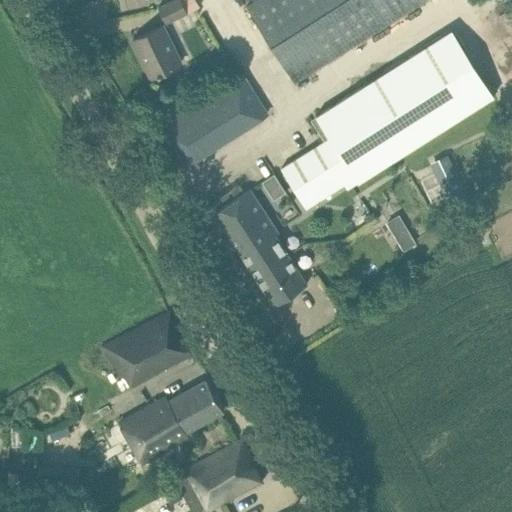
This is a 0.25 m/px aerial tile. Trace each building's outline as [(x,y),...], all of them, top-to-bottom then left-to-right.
[(165,23),(197,8),(193,0),(171,0),(157,7),(165,23)] [(254,0),(247,5),(296,84),(426,0),(254,0)] [(180,63),(162,25),(133,39),(133,40),(136,39),(142,50),(139,51),(151,77),(158,74),(159,75),(180,63)] [(494,96),(492,93),(451,28),(316,115),(330,137),(359,182),(494,96)] [(241,72),(172,115),(155,125),(181,167),(267,113),(241,72)] [(359,182),(330,137),(321,143),(320,142),(281,167),(307,207),(344,183),(348,189),(359,182)] [(449,152),(431,161),(447,194),(465,186),(449,152)] [(275,172),(263,180),(268,188),(281,180),(275,172)] [(251,188),(231,201),(214,212),(275,304),(307,283),(274,232),(278,229),(251,188)] [(392,217),(382,202),(372,209),(382,224),(392,217)] [(196,352),(172,311),(170,309),(102,349),(119,378),(124,375),(133,389),(196,352)] [(206,379),(168,400),(186,432),(224,410),(206,379)] [(186,432),(168,400),(166,396),(149,406),(120,422),(142,461),(188,436),(186,432)] [(262,481),(242,438),(184,470),(207,511),(262,481)] [(40,463),(38,483),(54,485),(56,465),(40,463)] [(183,498),(176,485),(176,486),(173,481),(162,487),(164,492),(171,505),(183,498)]
